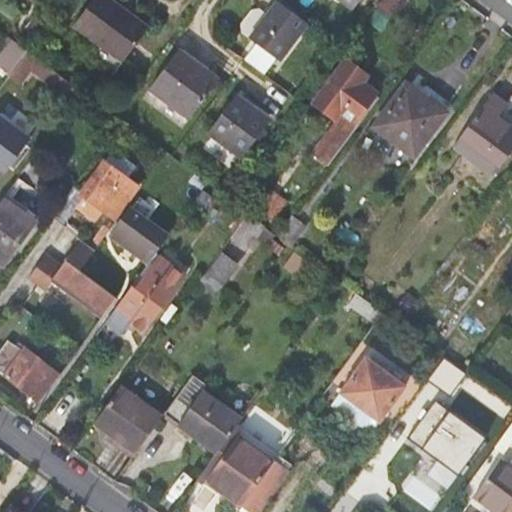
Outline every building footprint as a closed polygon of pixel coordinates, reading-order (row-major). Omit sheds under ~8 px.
[(20,13),(2,0),(0,0),(0,13),(12,23),(20,13)] [(90,0),(73,24),(122,61),(147,27),(109,0),(90,0)] [(353,0),(334,0),(347,9),(353,0)] [(405,0),(372,0),(371,3),(391,18),(405,0)] [(305,26),(275,3),(265,16),(257,10),(250,11),(238,27),(239,34),(247,40),(254,45),(274,59),(278,62),(305,26)] [(27,47),(14,37),(0,57),(0,64),(9,71),(27,47)] [(274,59),(254,45),(244,58),(264,73),(274,59)] [(36,54),(28,48),(20,58),(32,67),(39,56),(36,54)] [(216,81),(177,53),(147,93),(186,122),(216,81)] [(317,146),(332,158),(381,93),(364,80),(369,71),(348,55),(317,99),(339,115),(317,146)] [(82,88),(39,56),(32,67),(75,98),(82,88)] [(32,67),(20,58),(9,73),(20,82),(32,67)] [(445,112),(405,83),(373,126),(413,155),(445,112)] [(505,102),(491,91),(452,142),(493,173),(511,146),(511,127),(496,116),(505,102)] [(267,117),(233,92),(205,130),(239,156),(267,117)] [(109,118),(117,124),(122,118),(115,113),(113,111),(109,118)] [(0,166),(6,171),(30,137),(0,115),(0,166)] [(128,131),(132,125),(122,118),(117,124),(128,131)] [(139,183),(105,158),(81,192),(83,194),(76,204),(96,219),(104,208),(115,216),(139,183)] [(287,199),(271,187),(256,206),(273,219),(287,199)] [(217,199),(202,188),(192,201),(207,212),(217,199)] [(1,199),(0,200),(0,260),(2,261),(31,221),(1,199)] [(113,234),(149,261),(155,252),(168,235),(131,209),(113,234)] [(265,226),(247,212),(229,237),(243,247),(252,237),(276,255),(281,247),(271,239),(274,235),(264,227),(265,226)] [(110,218),(89,247),(93,250),(115,221),(110,218)] [(67,223),(63,228),(78,239),(82,234),(67,223)] [(93,250),(89,247),(79,239),(61,265),(45,253),(28,276),(40,285),(46,276),(50,279),(51,278),(101,315),(116,295),(80,268),(93,250)] [(220,251),(197,282),(215,296),(239,264),(220,251)] [(159,255),(155,252),(149,261),(139,275),(142,277),(159,255)] [(142,277),(139,275),(105,321),(122,334),(126,329),(129,325),(136,329),(143,334),(187,275),(159,255),(142,277)] [(44,288),(50,279),(46,276),(40,285),(44,288)] [(133,334),(136,329),(129,325),(126,329),(133,334)] [(0,352),(0,368),(39,399),(46,390),(38,383),(48,369),(44,365),(46,363),(25,347),(22,349),(11,339),(0,352)] [(407,385),(367,355),(341,391),(380,420),(407,385)] [(192,430),(217,448),(236,421),(241,415),(201,386),(205,381),(192,372),(164,410),(177,420),(192,430)] [(162,412),(121,383),(95,420),(108,430),(135,450),(162,412)] [(433,398),(405,436),(456,473),(484,435),(433,398)] [(186,437),(192,430),(177,420),(172,426),(186,437)] [(205,476),(236,433),(242,425),(236,421),(217,448),(196,477),(201,481),(205,476)] [(105,436),(132,455),(135,450),(108,430),(105,436)] [(273,461),(236,433),(205,476),(242,503),(273,461)] [(257,511),(290,468),(275,457),(273,461),(242,503),(241,504),(252,511),(257,511)] [(507,511),(511,505),(511,466),(499,457),(473,493),(498,511),(507,511)]
